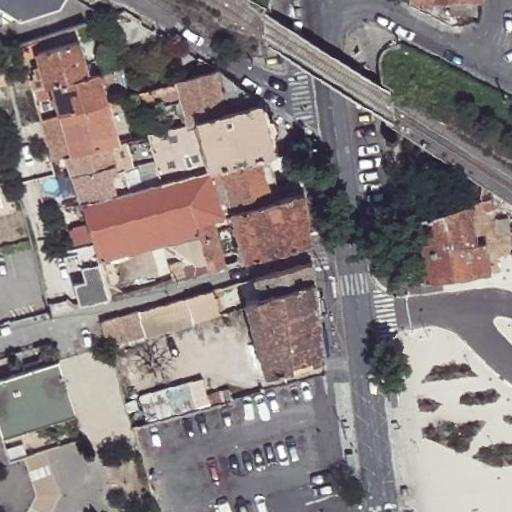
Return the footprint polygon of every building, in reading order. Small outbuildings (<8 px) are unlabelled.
[(0,0),(0,13),(10,20),(33,13),(59,5),(62,0),(0,0)] [(478,13),(478,0),(449,0),(451,14),(478,13)] [(453,29),(455,25),(457,20),(445,14),(440,22),(453,29)] [(77,40),(36,53),(42,71),(43,76),(46,86),(53,85),(88,76),(89,76),(77,40)] [(21,59),(36,53),(32,42),(21,45),(18,47),(21,59)] [(228,111),(218,70),(175,81),(180,100),(186,123),(197,120),(228,111)] [(228,111),(259,103),(218,70),(228,111)] [(106,100),(99,74),(88,76),(53,85),(61,113),(106,100)] [(38,78),(27,80),(29,87),(30,90),(46,86),(43,76),(38,78)] [(180,100),(175,81),(150,88),(155,106),(180,100)] [(55,114),(46,86),(30,90),(39,119),(55,114)] [(155,106),(150,88),(106,100),(111,118),(155,106)] [(111,118),(106,100),(61,113),(70,148),(65,150),(66,154),(93,147),(117,141),(111,118)] [(263,153),(272,151),(259,103),(228,111),(197,120),(209,168),(218,165),(257,155),(263,153)] [(70,148),(61,113),(55,114),(39,119),(51,159),(66,154),(65,150),(70,148)] [(93,147),(66,154),(80,202),(99,197),(93,174),(90,165),(98,163),(93,147)] [(265,159),(263,153),(257,155),(262,169),(268,169),(265,159)] [(262,169),(257,155),(218,165),(230,210),(270,200),(262,169)] [(270,200),(281,197),(271,157),(265,159),(268,169),(262,169),(270,200)] [(230,210),(218,165),(209,168),(208,168),(220,213),(229,211),(230,210)] [(99,197),(129,188),(123,167),(93,174),(99,197)] [(99,197),(80,202),(97,256),(107,254),(125,249),(164,238),(174,245),(171,251),(181,257),(182,264),(170,267),(173,278),(206,269),(192,220),(210,216),(220,213),(208,168),(157,181),(138,186),(129,188),(99,197)] [(138,186),(157,181),(154,168),(134,173),(138,186)] [(309,241),(302,191),(281,197),(270,200),(230,210),(229,211),(244,259),(309,241)] [(480,511),(511,511),(511,449),(492,236),(479,238),(476,203),(418,208),(424,276),(395,278),(409,433),(473,427),(480,511)] [(224,264),(210,216),(192,220),(206,269),(224,264)] [(127,256),(125,249),(107,254),(108,261),(127,256)] [(317,311),(311,261),(254,276),(259,295),(245,299),(265,373),(323,358),(317,311)] [(87,277),(93,300),(108,295),(102,273),(87,277)] [(73,281),(79,303),(93,300),(87,277),(73,281)] [(218,312),(212,288),(186,295),(192,319),(218,312)] [(143,330),(137,308),(99,319),(105,340),(143,330)] [(0,429),(2,436),(76,412),(59,358),(0,376),(0,429)]
